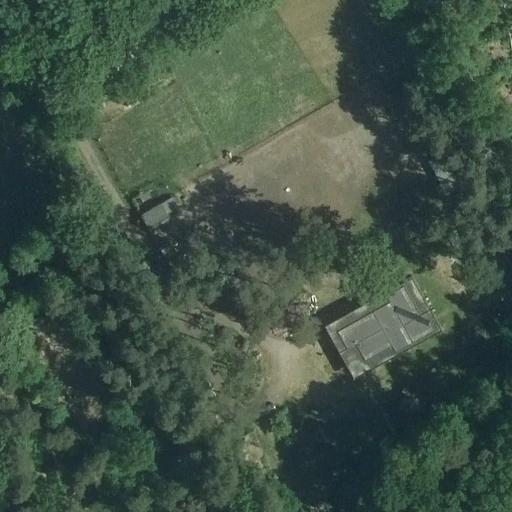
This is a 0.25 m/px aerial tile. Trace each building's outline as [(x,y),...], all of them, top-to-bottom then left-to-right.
[(116,40),(78,61),(84,70),(121,50),(116,40)] [(458,186),(440,153),(427,160),(445,193),(458,186)] [(160,202),(138,214),(148,232),(170,220),(160,202)] [(511,246),(502,251),(511,269),(511,246)] [(393,295),(340,323),(346,334),(347,335),(350,341),(356,338),(359,343),(362,341),(368,354),(395,340),(398,346),(438,324),(429,307),(424,309),(408,280),(390,290),(393,295)]
